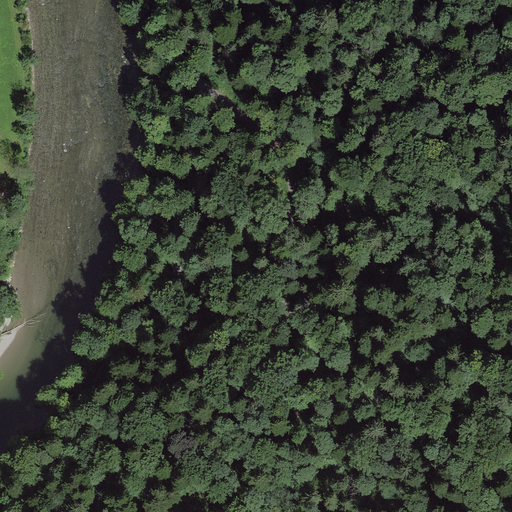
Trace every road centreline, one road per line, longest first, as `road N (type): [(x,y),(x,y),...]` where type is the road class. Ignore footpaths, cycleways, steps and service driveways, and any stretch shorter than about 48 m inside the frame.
road 1 (track): [(8,511),(76,454),(104,358),(135,313),(168,285),(175,223),(195,166),(195,77),(171,32),(189,0)]
road 2 (track): [(195,77),(268,134),(282,157),(291,194),(272,265),(286,306),(314,346),(426,444),(484,511)]
